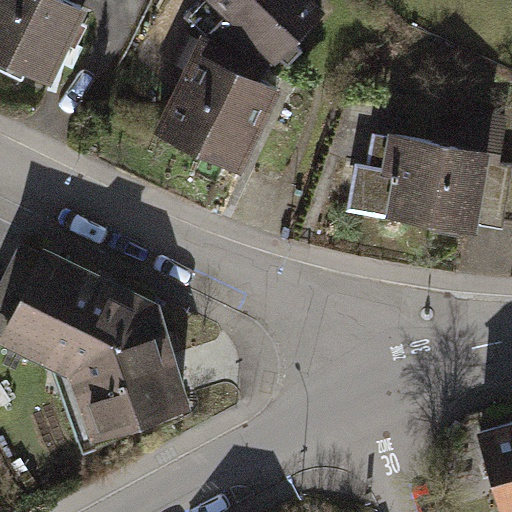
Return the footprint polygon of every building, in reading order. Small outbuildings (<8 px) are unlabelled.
[(77,4),(68,0),(0,0),(0,52),(45,73),(77,4)] [(157,129),(236,164),(274,86),(248,75),(252,60),(263,63),(276,53),(288,59),(301,45),(288,38),(318,7),(310,0),(187,0),(177,11),(198,33),(157,129)] [(461,109),(457,130),(454,145),(482,150),(470,216),(502,222),(511,166),(511,161),(494,158),(502,117),(461,109)] [(469,221),(470,216),(482,150),(454,145),(457,130),(435,126),(433,140),(391,132),(385,169),(394,170),(387,207),(469,221)] [(0,329),(78,365),(85,386),(61,390),(77,434),(177,399),(147,302),(17,246),(0,284),(0,329)] [(511,431),(503,434),(511,466),(511,431)]
